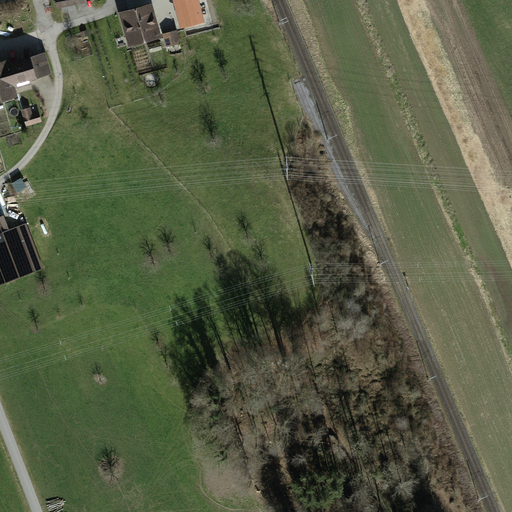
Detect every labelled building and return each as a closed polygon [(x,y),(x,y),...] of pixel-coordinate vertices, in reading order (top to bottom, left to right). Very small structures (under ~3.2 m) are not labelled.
[(195,0),(167,0),(176,30),(202,23),(195,0)] [(150,5),(121,14),(130,46),(159,38),(150,5)] [(166,47),(181,44),(178,30),(163,34),(166,47)] [(0,59),(0,104),(17,100),(14,91),(51,81),(45,58),(12,66),(10,57),(0,59)] [(39,109),(23,112),(26,126),(42,122),(39,109)] [(12,221),(0,224),(0,286),(0,287),(50,271),(36,227),(16,234),(12,221)]
